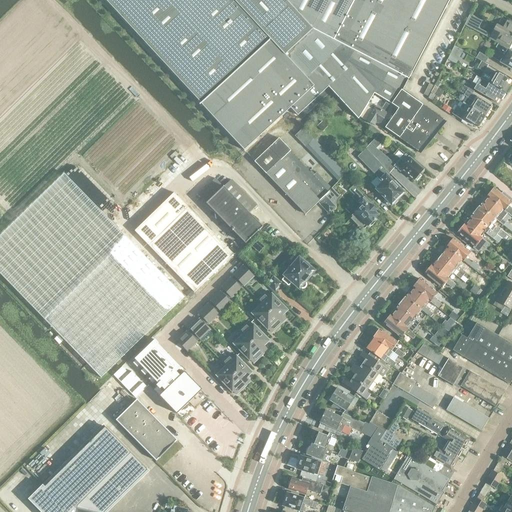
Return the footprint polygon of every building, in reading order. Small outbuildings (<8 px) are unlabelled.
[(360,117),(369,103),(374,94),(392,104),(398,109),(384,127),(421,153),(447,122),(401,90),(408,78),(409,79),(449,0),(105,0),(201,104),(244,150),(290,107),(297,115),(328,87),(359,120),(360,117)] [(480,34),(481,33),(490,38),(498,43),(507,48),(508,49),(511,41),(511,23),(507,21),(503,28),(497,25),(491,35),(478,28),(482,20),(470,14),(464,25),(480,34)] [(500,50),(499,52),(505,55),(500,62),(511,69),(511,52),(507,49),(507,48),(498,43),(496,47),(500,50)] [(460,50),(454,46),(451,52),(457,55),(460,50)] [(483,62),(485,63),(488,57),(479,52),(476,58),(479,60),(483,62)] [(481,66),(480,68),(484,70),(480,78),(505,92),(509,84),(508,83),(510,80),(487,67),(488,65),(485,63),(483,62),(481,66)] [(468,88),(474,91),(475,89),(497,102),(498,100),(500,100),(505,92),(480,78),(476,85),(471,83),(468,88)] [(436,95),(439,97),(443,91),(438,88),(440,84),(436,82),(428,98),(433,102),(436,95)] [(474,91),(468,88),(464,86),(460,92),(464,94),(463,95),(466,97),(463,102),(484,117),(492,106),(472,93),(474,91)] [(374,106),(369,103),(360,117),(366,120),(374,126),(376,123),(380,125),(387,113),(391,106),(385,102),(382,108),(380,107),(377,105),(376,106),(375,105),(374,106)] [(472,127),(474,124),(478,127),(484,117),(463,102),(459,107),(456,106),(453,111),(452,114),(472,127)] [(313,139),(303,128),(295,136),(305,147),(313,139)] [(367,147),(373,152),(384,141),(378,135),(367,147)] [(279,138),(254,161),(305,214),(329,192),(329,191),(332,189),(316,172),(314,174),(311,170),(310,172),(290,151),(291,150),(279,138)] [(336,161),(328,152),(327,152),(315,139),(306,147),(337,180),(345,171),(336,161)] [(390,174),(384,167),(375,158),(366,148),(357,157),(377,176),(375,178),(379,182),(379,181),(381,182),(375,188),(384,198),(383,201),(387,206),(390,205),(391,206),(404,192),(388,176),(390,174)] [(375,158),(384,167),(389,160),(380,152),(375,158)] [(402,157),(401,156),(394,165),(401,171),(402,170),(414,180),(416,181),(421,175),(420,174),(424,170),(405,154),(402,157)] [(64,173),(0,235),(0,273),(101,378),(184,297),(64,173)] [(250,213),(257,206),(231,179),(224,186),(216,178),(199,195),(246,243),(263,226),(250,213)] [(364,229),(367,226),(368,227),(376,219),(375,217),(378,214),(375,211),(377,210),(371,203),(353,185),(349,190),(356,197),(354,199),(357,202),(357,203),(359,206),(353,212),(354,213),(351,215),(352,216),(350,218),(361,230),(363,228),(364,229)] [(511,198),(503,191),(501,193),(494,187),(486,197),(507,213),(511,216),(511,214),(511,210),(507,207),(511,201),(511,198)] [(331,202),(339,195),(333,189),(332,189),(329,191),(331,193),(326,198),(331,202)] [(194,292),(233,254),(174,193),(134,231),(194,292)] [(325,197),(319,203),(329,213),(335,207),(331,202),(326,198),(325,197)] [(482,201),(479,205),(495,219),(503,225),(506,222),(502,219),(507,213),(486,197),(487,197),(483,202),(482,201)] [(474,212),(472,215),(501,238),(506,242),(510,237),(500,229),(499,230),(495,227),(496,226),(492,223),(495,219),(479,205),(478,206),(475,210),(474,212)] [(484,232),(486,233),(498,243),(501,238),(472,215),(469,219),(465,224),(482,238),(482,237),(481,236),(484,232)] [(486,248),(487,247),(490,244),(482,238),(465,224),(464,223),(462,226),(458,231),(457,232),(474,246),(472,248),(478,252),(483,246),(486,248)] [(447,245),(446,246),(446,247),(447,247),(464,260),(463,261),(476,271),(480,266),(473,261),(472,262),(466,257),(471,252),(453,238),(451,240),(449,241),(448,243),(447,245)] [(458,264),(462,260),(463,261),(464,260),(447,247),(442,253),(441,252),(438,256),(463,276),(466,272),(459,267),(460,265),(458,264)] [(463,276),(438,256),(435,259),(437,260),(433,265),(449,279),(449,278),(448,277),(451,274),(452,275),(453,273),(460,279),(463,276)] [(284,277),(281,280),(288,286),(291,282),(300,290),(301,288),(303,288),(305,288),(306,286),(306,284),(306,283),(305,282),(315,271),(299,257),(283,276),(284,277)] [(453,288),(455,284),(456,284),(449,279),(433,265),(431,264),(429,267),(428,267),(426,270),(426,271),(424,273),(442,288),(446,283),(453,288)] [(244,285),(253,276),(244,266),(234,275),(244,285)] [(275,292),(282,284),(273,276),(267,284),(275,292)] [(482,277),(478,281),(484,286),(488,281),(482,277)] [(222,287),(231,297),(241,287),(232,278),(222,287)] [(441,304),(434,298),(437,293),(420,279),(413,288),(414,288),(429,300),(430,302),(438,308),(441,304)] [(511,306),(511,283),(508,281),(496,300),(494,305),(502,310),(505,305),(510,309),(511,306)] [(430,302),(429,300),(414,288),(413,288),(409,293),(406,296),(422,310),(421,310),(430,317),(433,314),(426,307),(430,302)] [(268,291),(259,300),(262,304),(277,319),(287,310),(268,291)] [(221,292),(212,301),(221,311),(231,302),(221,292)] [(398,305),(416,320),(419,316),(418,315),(421,310),(422,310),(406,296),(398,305)] [(208,323),(218,313),(209,304),(199,313),(208,323)] [(262,304),(253,313),(271,332),(281,323),(277,319),(262,304)] [(419,323),(415,320),(416,320),(398,305),(395,309),(395,310),(391,315),(391,314),(391,315),(412,332),(419,323)] [(452,311),(448,316),(455,321),(459,316),(452,311)] [(416,335),(412,332),(391,315),(383,323),(401,338),(405,333),(413,339),(416,335)] [(190,329),(200,338),(209,329),(200,319),(190,329)] [(250,321),(240,330),(240,331),(244,334),(259,350),(259,349),(268,341),(250,321)] [(462,335),(453,350),(511,385),(511,382),(511,343),(477,323),(467,338),(462,335)] [(373,338),(393,352),(401,358),(404,353),(399,349),(403,344),(399,340),(397,342),(379,329),(373,337),(373,338)] [(436,337),(440,341),(447,333),(442,329),(436,337)] [(187,350),(197,341),(188,331),(178,340),(187,350)] [(244,334),(235,343),(253,362),(263,353),(259,349),(259,350),(244,334)] [(393,352),(373,338),(366,347),(385,361),(386,362),(386,363),(390,366),(394,361),(389,357),(393,352)] [(153,341),(136,358),(159,382),(157,384),(161,387),(163,385),(166,389),(161,394),(178,412),(203,388),(186,370),(181,374),(177,370),(182,366),(178,362),(176,365),(153,341)] [(461,384),(469,371),(448,358),(424,344),(417,352),(443,367),(438,376),(453,385),(456,381),(461,384)] [(365,359),(363,363),(379,374),(378,375),(382,377),(388,369),(382,365),(385,361),(366,347),(366,348),(370,352),(368,355),(363,352),(360,356),(365,359)] [(232,353),(223,362),(226,366),(227,366),(241,381),(242,381),(251,372),(232,353)] [(374,381),(378,375),(379,374),(363,363),(360,367),(355,363),(352,367),(374,381)] [(227,366),(226,366),(217,375),(236,394),(245,385),(242,381),(241,381),(227,366)] [(117,379),(126,371),(122,367),(113,375),(117,379)] [(368,389),(373,382),(374,381),(352,367),(350,371),(355,374),(352,378),(368,389)] [(128,391),(140,380),(131,371),(120,382),(128,391)] [(496,407),(496,406),(505,392),(469,371),(461,384),(460,386),(496,407)] [(400,372),(393,384),(397,387),(404,375),(400,372)] [(404,375),(397,387),(403,390),(410,378),(404,375)] [(368,389),(352,378),(350,381),(345,378),(342,382),(363,397),(368,389)] [(415,382),(413,380),(410,378),(403,390),(433,408),(438,399),(414,384),(415,382)] [(135,398),(147,387),(142,383),(131,394),(135,398)] [(337,389),(334,393),(332,393),(330,397),(330,399),(330,400),(346,410),(354,397),(348,392),(346,394),(337,389)] [(481,431),(488,418),(454,397),(446,410),(481,431)] [(116,419),(156,461),(177,440),(137,399),(116,419)] [(406,420),(412,410),(404,406),(398,415),(406,420)] [(469,439),(443,424),(443,423),(417,408),(411,419),(437,434),(449,441),(443,451),(437,448),(431,459),(446,468),(452,457),(457,460),(469,439)] [(360,433),(365,423),(355,419),(342,413),(340,417),(325,410),(323,415),(321,415),(319,419),(320,421),(319,422),(337,430),(342,432),(345,425),(348,427),(360,433)] [(377,410),(370,422),(369,422),(374,425),(382,413),(377,410)] [(374,425),(377,427),(380,429),(387,417),(382,413),(374,425)] [(385,432),(392,420),(387,417),(380,429),(385,432)] [(392,423),(387,432),(386,432),(381,441),(387,444),(398,426),(392,423)] [(42,484),(28,499),(40,511),(107,511),(108,509),(113,504),(148,470),(105,426),(44,486),(42,484)] [(380,470),(388,456),(393,449),(386,444),(384,446),(381,445),(383,442),(380,441),(385,432),(380,429),(377,427),(371,437),(372,438),(366,448),(368,449),(362,459),(380,470)] [(312,439),(311,443),(332,451),(334,446),(328,444),(331,437),(315,431),(315,432),(312,432),(310,437),(312,439)] [(330,456),(332,452),(332,451),(311,443),(310,447),(308,446),(308,447),(306,447),(304,452),(305,453),(306,453),(305,454),(322,461),(324,454),(330,456)] [(341,448),(337,455),(347,459),(352,450),(347,448),(345,451),(341,448)] [(353,448),(348,459),(358,463),(362,451),(353,448)] [(499,461),(504,464),(507,459),(511,462),(511,460),(511,453),(505,449),(501,456),(502,456),(499,461)] [(300,456),(298,455),(297,460),(298,461),(296,469),(313,473),(317,475),(320,467),(316,465),(317,461),(300,456)] [(389,470),(396,474),(395,476),(392,474),(391,477),(437,505),(444,492),(441,490),(442,487),(445,487),(449,480),(408,455),(404,462),(396,457),(389,470)] [(489,476),(499,482),(503,476),(499,474),(504,464),(499,461),(493,471),(492,470),(489,476)] [(371,478),(359,473),(352,471),(352,470),(337,465),(334,474),(342,477),(340,483),(350,487),(342,510),(344,511),(347,511),(389,511),(397,485),(371,476),(371,478)] [(480,492),(486,495),(491,486),(495,489),(499,482),(489,476),(485,483),(480,492)] [(320,494),(323,484),(302,478),(301,481),(292,477),(291,480),(289,481),(288,485),(289,487),(288,489),(305,495),(307,490),(320,494)] [(389,511),(347,511),(344,511),(343,511),(432,511),(435,507),(397,485),(389,511)] [(316,508),(317,503),(318,502),(304,498),(286,492),(282,503),(282,505),(292,508),(293,511),(296,511),(297,511),(299,511),(300,511),(302,511),(305,505),(316,508)] [(472,503),(483,509),(486,503),(482,501),(486,495),(480,492),(477,498),(476,497),(472,503)] [(503,505),(511,510),(511,496),(510,496),(509,495),(503,505)] [(467,511),(481,511),(483,509),(472,503),(468,510),(469,510),(467,511)]
